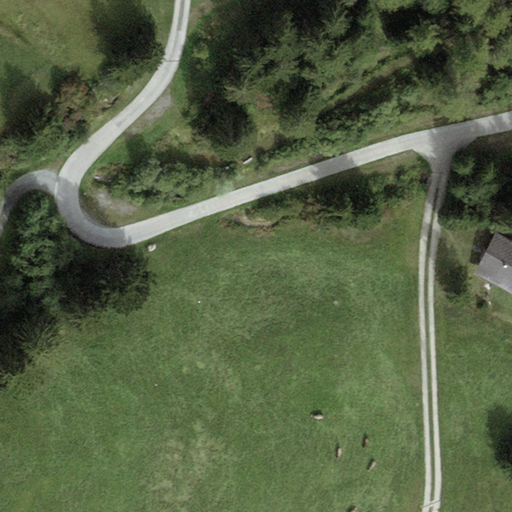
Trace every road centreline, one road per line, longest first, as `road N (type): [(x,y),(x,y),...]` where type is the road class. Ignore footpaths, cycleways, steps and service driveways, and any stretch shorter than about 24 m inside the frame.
road 1 (track): [(182,0),(179,27),(131,107),(82,158),(64,197),(78,225),(133,237),(308,174),(511,118)]
road 2 (track): [(449,137),(426,237),(428,511)]
